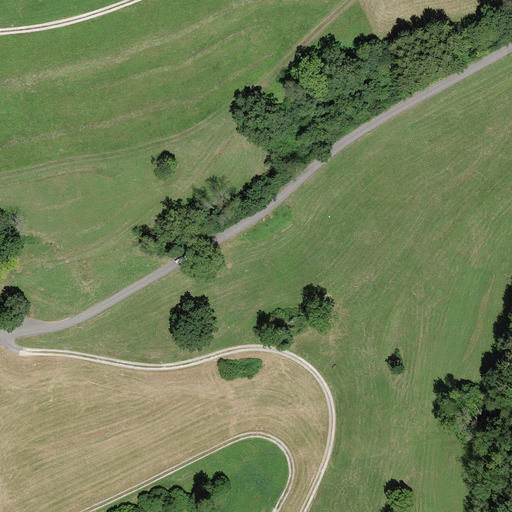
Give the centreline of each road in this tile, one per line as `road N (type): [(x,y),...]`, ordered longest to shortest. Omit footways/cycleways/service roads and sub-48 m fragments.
road 1 (unclassified): [(0,337),(61,327),(107,304),(232,232),(405,97),(511,44)]
road 2 (track): [(0,337),(13,351),(149,369),(250,350),(289,358),(316,375),(334,426),(303,511)]
road 3 (track): [(274,511),(290,463),(282,448),(257,436),(212,449),(87,511)]
road 4 (track): [(82,317),(11,294),(17,272),(125,229),(164,196)]
road 5 (track): [(132,0),(0,32)]
